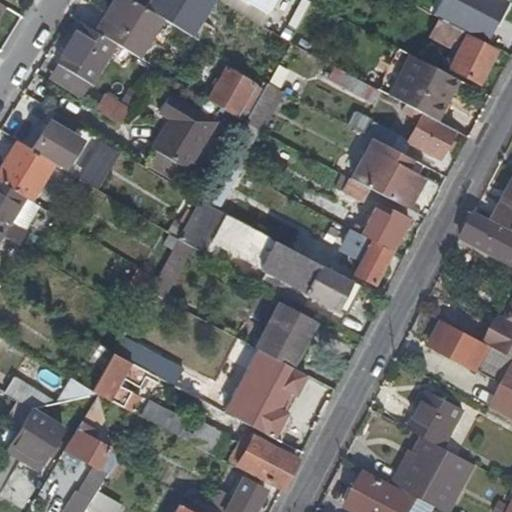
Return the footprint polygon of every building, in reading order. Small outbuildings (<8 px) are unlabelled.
[(146,11),(128,0),(116,0),(96,34),(115,45),(139,60),(163,21),(146,11)] [(153,0),(146,11),(163,21),(192,38),(217,0),(153,0)] [(278,0),(242,0),(269,16),(278,0)] [(296,29),(310,3),(305,0),(303,0),(289,26),(296,29)] [(312,0),(310,3),(322,9),(326,0),(312,0)] [(329,19),(314,11),(303,32),(307,35),(303,42),(318,50),(322,43),(317,40),(329,19)] [(468,34),(440,19),(429,37),(451,49),(459,53),(451,68),(480,83),(496,53),(466,37),(468,34)] [(96,34),(82,25),(58,65),(91,85),(115,45),(96,34)] [(459,53),(451,49),(443,63),(451,68),(459,53)] [(343,55),(336,68),(339,69),(350,75),(356,63),(343,55)] [(458,83),(412,58),(392,97),(406,105),(413,108),(438,121),(458,83)] [(333,80),(339,69),(336,68),(326,63),(321,74),(333,80)] [(287,71),(276,65),(267,83),(277,89),(287,71)] [(228,69),(208,101),(237,118),(257,86),(228,69)] [(350,75),(339,69),(333,80),(357,92),(362,82),(350,75)] [(377,89),(362,82),(357,92),(371,100),(377,89)] [(267,83),(244,123),(255,129),(260,131),(282,91),(277,89),(267,83)] [(217,123),(169,95),(158,113),(171,121),(153,150),(188,171),(217,123)] [(97,113),(121,128),(131,112),(107,97),(97,113)] [(413,108),(406,105),(402,114),(408,118),(413,108)] [(438,121),(413,108),(408,118),(418,123),(409,140),(407,144),(440,161),(455,131),(438,121)] [(354,111),(347,125),(372,138),(381,143),(402,154),(407,144),(409,140),(354,111)] [(80,126),(57,112),(52,121),(74,135),(80,126)] [(74,135),(52,121),(35,147),(68,167),(84,141),(74,135)] [(244,123),(222,164),(232,170),(243,150),(255,129),(244,123)] [(372,138),(366,149),(376,154),(381,143),(372,138)] [(55,164),(18,141),(0,170),(0,181),(17,192),(33,201),(55,164)] [(402,154),(381,143),(376,154),(366,149),(350,180),(376,194),(407,210),(422,179),(416,176),(422,165),(402,154)] [(243,150),(232,170),(237,172),(247,177),(258,158),(243,150)] [(80,158),(71,173),(90,185),(99,170),(80,158)] [(222,164),(201,201),(217,209),(237,172),(232,170),(222,164)] [(350,180),(347,178),(341,190),(369,205),(376,194),(350,180)] [(17,192),(0,181),(0,192),(12,200),(17,192)] [(511,184),(492,224),(511,234),(511,184)] [(12,200),(0,192),(0,228),(4,231),(21,242),(29,229),(12,219),(21,205),(12,200)] [(217,209),(201,201),(197,208),(208,214),(191,246),(194,247),(304,307),(310,294),(214,243),(228,215),(217,209)] [(197,208),(179,239),(191,246),(208,214),(197,208)] [(365,230),(362,237),(394,253),(410,222),(390,212),(387,218),(375,212),(365,230)] [(511,234),(492,224),(473,214),(460,239),(511,266),(511,234)] [(352,281),(228,215),(214,243),(310,294),(337,308),(352,281)] [(357,234),(362,237),(365,230),(357,226),(353,232),(357,234)] [(353,232),(349,230),(345,238),(353,242),(357,234),(353,232)] [(173,250),(179,239),(168,232),(162,243),(173,250)] [(362,237),(357,234),(353,242),(347,254),(363,262),(356,275),(377,286),(394,253),(362,237)] [(158,276),(148,293),(164,302),(194,247),(191,246),(179,239),(173,250),(158,276)] [(153,273),(140,266),(128,286),(141,294),(153,273)] [(511,304),(498,331),(492,328),(483,346),(489,349),(500,354),(511,360),(511,304)] [(279,306),(255,351),(258,352),(292,371),(296,364),(293,362),(313,324),(279,306)] [(483,346),(429,318),(417,342),(477,373),(489,349),(483,346)] [(106,372),(115,355),(95,342),(84,361),(106,372)] [(500,354),(489,349),(477,373),(502,385),(507,375),(493,368),(500,354)] [(292,371),(258,352),(247,374),(260,381),(251,397),(240,391),(227,414),(275,440),(288,416),(280,411),(290,394),(296,397),(306,378),(292,371)] [(507,375),(502,385),(489,412),(511,424),(511,360),(500,354),(493,368),(507,375)] [(106,372),(95,393),(103,398),(108,400),(116,384),(120,377),(128,362),(115,355),(106,372)] [(154,355),(145,371),(172,385),(173,384),(181,369),(154,355)] [(128,362),(120,377),(136,386),(144,370),(128,362)] [(181,369),(173,384),(205,401),(213,386),(181,369)] [(95,393),(70,378),(63,390),(76,397),(95,393)] [(116,384),(108,400),(123,408),(131,393),(116,384)] [(103,398),(95,393),(63,448),(93,466),(107,474),(109,472),(116,460),(112,441),(108,447),(93,438),(107,415),(103,398)] [(429,394),(409,432),(422,438),(442,449),(462,412),(429,394)] [(148,402),(140,417),(217,459),(228,437),(199,421),(192,434),(182,428),(185,422),(148,402)] [(66,429),(32,408),(11,442),(45,463),(66,429)] [(442,449),(422,438),(411,459),(406,456),(391,485),(442,511),(447,511),(472,465),(442,449)] [(231,460),(272,482),(286,456),(287,454),(264,442),(263,444),(253,439),(246,452),(238,447),(231,460)] [(272,482),(282,488),(296,461),(286,456),(272,482)] [(126,466),(116,460),(109,472),(118,478),(126,466)] [(99,488),(107,474),(93,466),(76,492),(91,501),(99,488)] [(389,511),(399,494),(365,476),(349,507),(357,511),(389,511)] [(244,480),(226,511),(254,511),(265,491),(244,480)] [(91,501),(86,508),(94,511),(114,511),(121,500),(99,488),(91,501)]
